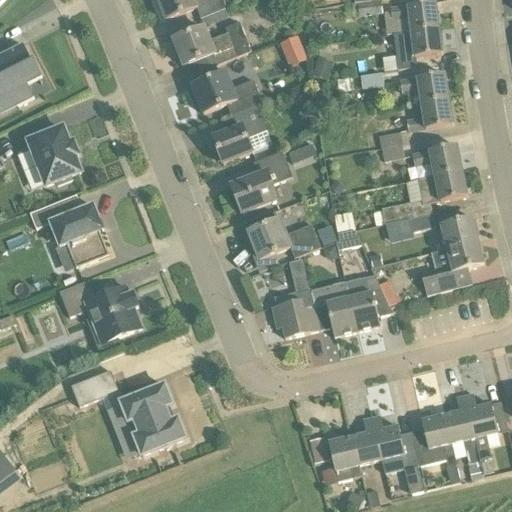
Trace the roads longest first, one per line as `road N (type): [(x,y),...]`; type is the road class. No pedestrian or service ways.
road 1 (residential): [(511,336),(291,386),(263,382),(246,364),(98,0)]
road 2 (residential): [(511,201),(480,0)]
